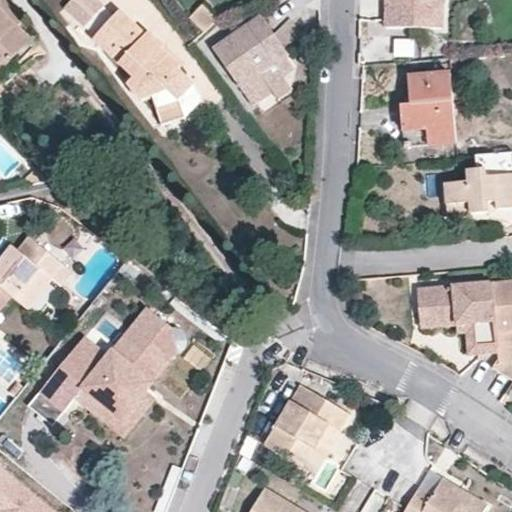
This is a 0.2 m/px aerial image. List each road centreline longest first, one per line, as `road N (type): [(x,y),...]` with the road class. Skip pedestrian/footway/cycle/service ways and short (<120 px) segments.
road 1 (unknown): [(45,0),(327,324)]
road 2 (residential): [(327,324),(341,0)]
road 3 (residential): [(327,324),(273,343),(256,366),(201,511)]
road 4 (residential): [(511,440),(340,342),(327,324)]
